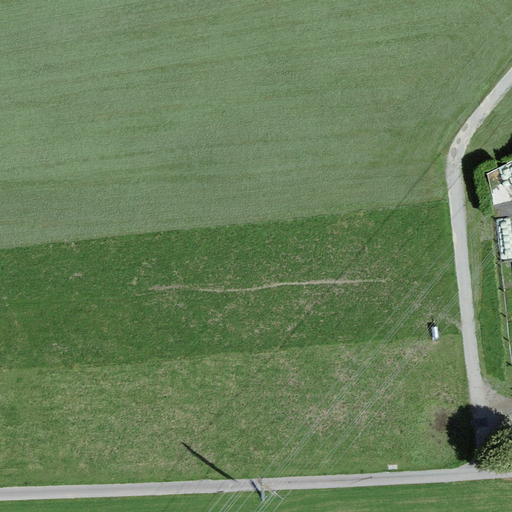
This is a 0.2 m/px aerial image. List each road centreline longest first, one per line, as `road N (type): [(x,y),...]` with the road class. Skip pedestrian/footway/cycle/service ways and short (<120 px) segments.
road 1 (residential): [(0,497),(511,473)]
road 2 (track): [(479,474),(450,166),(459,137),(511,76)]
